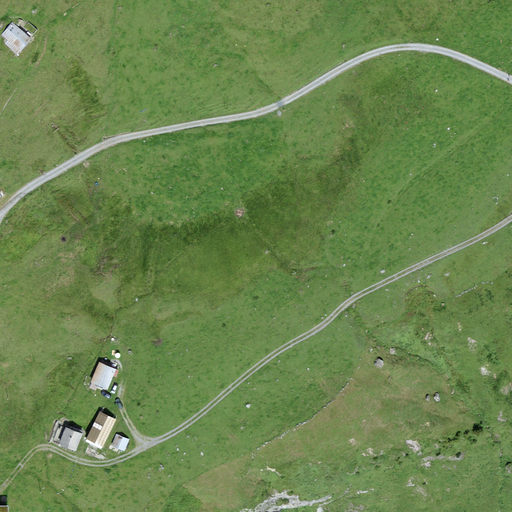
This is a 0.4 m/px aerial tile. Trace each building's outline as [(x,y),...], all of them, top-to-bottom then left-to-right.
[(33,39),(12,21),(1,34),(9,41),(5,45),(18,56),(33,39)] [(119,370),(99,361),(90,383),(108,391),(114,377),(116,378),(119,370)] [(116,420),(100,412),(86,442),(103,449),(116,420)] [(83,434),(66,427),(59,445),(76,451),(83,434)] [(129,439),(117,434),(112,446),(125,451),(129,439)]
